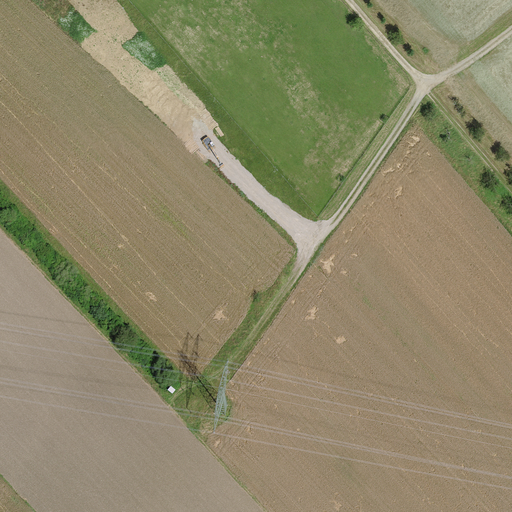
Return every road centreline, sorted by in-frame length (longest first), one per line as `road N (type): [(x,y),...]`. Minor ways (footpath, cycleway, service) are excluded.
road 1 (track): [(207,398),(421,83)]
road 2 (track): [(511,189),(421,83)]
